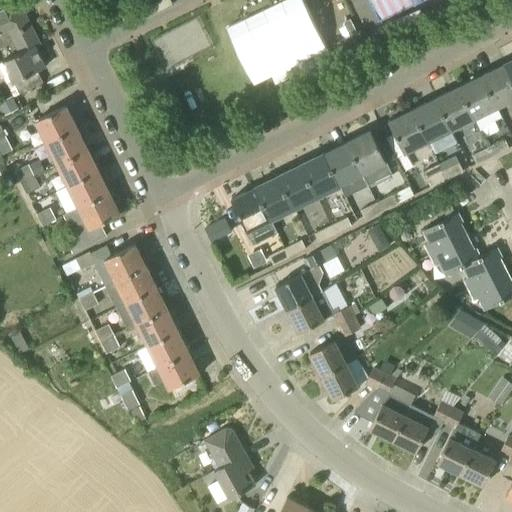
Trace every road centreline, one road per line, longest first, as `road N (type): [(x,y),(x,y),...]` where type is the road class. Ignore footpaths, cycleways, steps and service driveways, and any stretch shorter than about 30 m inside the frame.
road 1 (residential): [(442,511),(351,466),(266,382),(161,193)]
road 2 (residential): [(161,193),(511,22)]
road 3 (residential): [(161,193),(86,42)]
